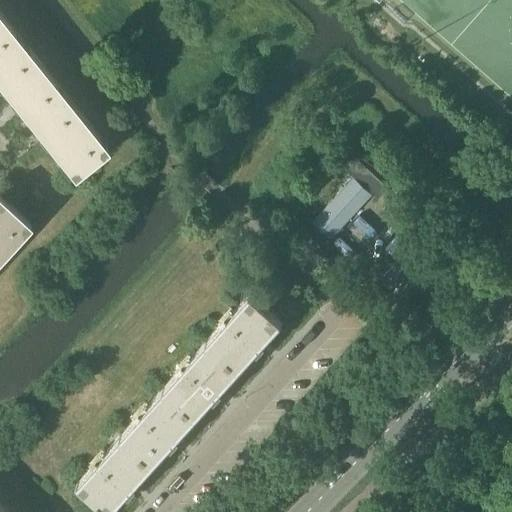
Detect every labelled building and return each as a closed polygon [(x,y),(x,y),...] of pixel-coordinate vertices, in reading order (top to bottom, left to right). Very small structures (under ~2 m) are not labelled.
[(0,54),(21,38),(0,11),(0,54)] [(21,38),(0,54),(0,83),(29,119),(64,91),(21,38)] [(107,144),(64,91),(29,119),(72,172),(107,144)] [(345,166),(378,196),(387,186),(355,156),(345,166)] [(313,221),(331,237),(371,193),(353,177),(313,221)] [(0,252),(30,220),(0,192),(0,252)] [(250,290),(206,338),(239,367),(257,347),(259,349),(267,341),(264,339),(282,320),(250,290)] [(206,338),(163,386),(195,415),(214,395),(216,397),(223,388),(221,386),(239,367),(206,338)] [(195,415),(163,386),(120,433),(152,462),(167,446),(170,448),(180,437),(180,436),(178,434),(195,415)] [(152,462),(120,433),(77,481),(109,510),(128,489),(130,491),(137,483),(135,481),(152,462)]
